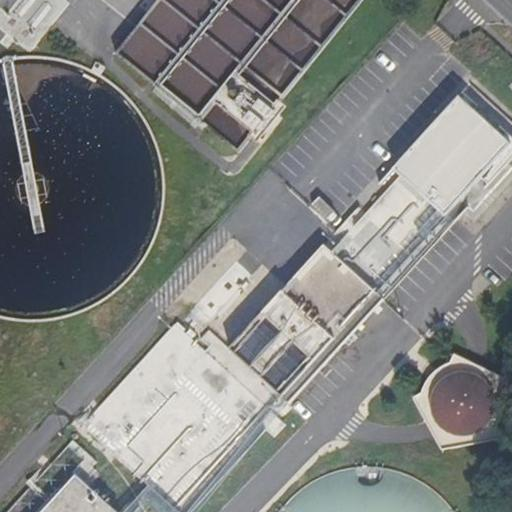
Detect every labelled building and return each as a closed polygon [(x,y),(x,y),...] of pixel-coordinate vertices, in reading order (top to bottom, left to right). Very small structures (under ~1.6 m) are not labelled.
[(239,154),(363,0),(158,0),(115,54),(239,154)] [(64,64),(69,66),(73,55),(64,52),(61,64),(64,64)] [(281,396),(290,403),(454,224),(446,217),(481,178),(489,185),(511,160),(511,136),(501,127),(498,131),(475,110),(479,107),(463,93),(394,169),(401,176),(332,251),(325,245),(230,349),(210,331),(202,340),(210,348),(206,352),(176,325),(83,427),(177,511),(189,511),(265,429),(274,437),(285,424),(269,409),(281,396)] [(509,381),(464,359),(450,364),(444,377),(436,386),(423,394),(419,407),(442,450),(484,443),(503,423),(509,381)] [(9,511),(117,511),(82,480),(93,468),(88,464),(93,459),(73,441),(9,511)] [(453,511),(448,504),(440,497),(432,490),(424,484),(415,479),(405,475),(396,472),(386,470),(375,469),(365,468),(355,469),(344,471),(334,474),(325,477),(316,482),(307,487),(299,494),(291,501),(284,508),(281,511),(453,511)]
